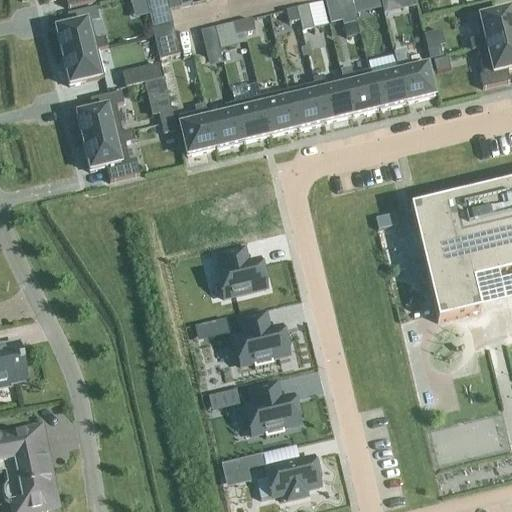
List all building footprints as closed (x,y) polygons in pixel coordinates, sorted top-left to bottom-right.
[(47,0),(48,4),(63,1),(64,0),(67,12),(94,5),(93,4),(93,1),(92,0),(47,0)] [(165,0),(161,0),(145,4),(151,32),(172,27),(165,0)] [(190,0),(177,0),(180,10),(193,7),(190,0)] [(350,0),(344,0),(339,1),(344,24),(345,29),(357,26),(356,22),(353,11),(350,0)] [(396,0),(399,13),(415,9),(413,0),(396,0)] [(308,9),(297,11),(299,24),(302,35),(314,32),(308,9)] [(297,11),(285,14),(288,27),(299,24),(297,11)] [(71,29),(55,33),(62,60),(62,63),(97,54),(107,51),(105,41),(94,44),(90,25),(95,24),(92,12),(68,18),(71,29)] [(481,39),(469,42),(472,53),(478,52),(484,50),(511,43),(511,18),(511,12),(477,20),(481,39)] [(251,22),(241,25),(245,38),(255,35),(251,22)] [(344,24),(341,25),(344,40),(359,37),(357,26),(345,29),(344,24)] [(241,25),(232,27),(235,40),(245,38),(241,25)] [(172,27),(151,32),(159,64),(179,59),(172,27)] [(218,28),(205,30),(212,66),(225,64),(218,28)] [(511,43),(484,50),(491,80),(511,75),(511,43)] [(439,49),(426,52),(429,63),(441,60),(439,49)] [(103,81),(97,54),(62,63),(69,90),(83,86),(103,81)] [(372,62),(376,75),(400,68),(397,56),(372,62)] [(447,61),(433,64),(436,76),(450,73),(447,61)] [(157,68),(122,76),(126,90),(160,82),(157,68)] [(428,68),(400,75),(408,108),(436,102),(428,68)] [(369,73),(341,80),(344,89),(352,122),(380,115),(372,82),(369,73)] [(400,75),(372,82),(380,115),(408,108),(400,75)] [(321,79),(312,81),(314,87),(316,95),(324,129),(352,122),(344,89),(325,93),(321,79)] [(314,87),(286,94),(288,102),(296,136),(324,129),(316,95),(314,87)] [(286,94),(258,100),(260,109),(268,142),(296,136),(288,102),(286,94)] [(93,115),(76,119),(83,147),(122,138),(115,110),(123,108),(120,96),(90,103),(93,115)] [(258,100),(230,107),(232,116),(240,149),(268,142),(260,109),(258,100)] [(171,114),(158,118),(160,128),(174,124),(171,114)] [(202,115),(175,121),(177,129),(185,162),(212,156),(204,122),(202,115)] [(232,116),(204,122),(212,156),(240,149),(232,116)] [(174,124),(160,128),(163,138),(176,134),(174,124)] [(122,138),(83,147),(90,175),(105,172),(108,186),(138,178),(135,165),(129,166),(124,147),(134,145),(132,135),(122,138)] [(511,277),(511,187),(410,213),(437,327),(480,316),(473,287),(511,277)] [(397,229),(394,217),(375,222),(378,233),(397,229)] [(247,273),(242,253),(217,260),(220,273),(216,274),(223,303),(265,292),(263,287),(265,287),(261,269),(247,273)] [(272,368),(271,363),(287,359),(286,353),(288,353),(284,336),(282,337),(281,332),(280,331),(279,331),(268,334),(264,318),(239,324),(243,340),(234,342),(240,371),(253,368),(254,372),(272,368)] [(25,383),(18,348),(0,351),(0,390),(8,389),(8,387),(25,383)] [(254,409),(245,412),(251,440),(264,437),(265,442),(283,437),(282,433),(298,429),(297,423),(299,423),(295,406),(293,406),(292,402),(292,400),(290,401),(279,403),(276,388),(250,394),(254,409)] [(42,458),(36,432),(0,439),(0,474),(5,473),(9,488),(5,493),(5,498),(8,504),(12,507),(13,511),(46,511),(56,510),(53,498),(56,497),(53,481),(50,482),(45,457),(42,458)] [(223,480),(224,480),(265,470),(262,458),(220,468),(223,480)] [(265,473),(272,501),(285,498),(287,504),(305,500),(304,494),(319,490),(317,484),(319,484),(315,467),(313,468),(312,462),(265,473)]
